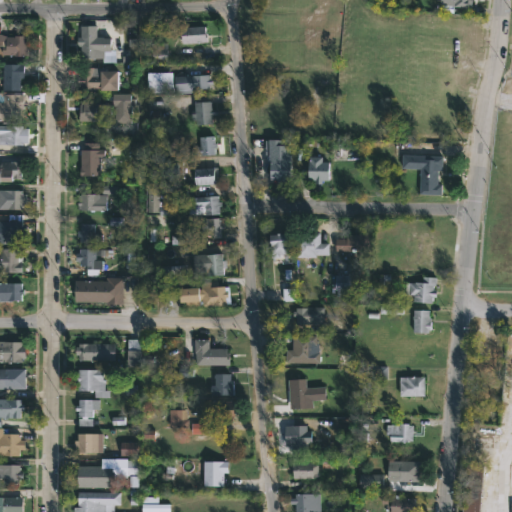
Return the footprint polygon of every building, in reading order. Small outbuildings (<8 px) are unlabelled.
[(96,25),(96,36),(110,37),(110,50),(114,50),(114,61),(102,61),(102,57),(80,58),(80,46),(77,46),(77,36),(80,36),(80,25),(96,25)] [(205,34),(205,36),(207,36),(207,42),(181,43),(180,27),(204,25),(205,34)] [(9,36),(14,36),(14,35),(27,36),(26,54),(23,54),(23,56),(2,55),(2,41),(0,41),(0,32),(6,32),(6,36),(9,36)] [(166,43),(151,43),(151,56),(166,55),(166,43)] [(23,75),(23,78),(20,78),(20,90),(2,90),(3,63),(23,63),(23,75)] [(102,68),(102,69),(117,70),(117,90),(81,89),(81,84),(77,84),(77,77),(80,77),(80,67),(102,68)] [(172,72),(147,73),(147,93),(172,92),(172,72)] [(208,75),(208,77),(212,77),(212,84),(209,84),(209,87),(176,89),(176,76),(208,75)] [(22,101),(22,108),(20,108),(19,120),(0,119),(0,93),(23,95),(22,101)] [(130,93),(130,99),(135,99),(135,106),(130,106),(131,122),(115,122),(115,106),(112,106),(112,93),(130,93)] [(211,102),(211,109),(216,109),(217,115),(212,115),(212,123),(195,124),(195,119),(191,119),(191,113),(194,113),(194,101),(211,101),(211,102)] [(110,103),(110,121),(78,120),(79,104),(82,104),(82,102),(110,103)] [(0,125),(22,125),(22,132),(25,132),(25,138),(22,138),(22,144),(0,144),(0,125)] [(213,135),(213,143),(216,143),(217,147),(214,147),(214,154),(192,154),(192,146),(199,146),(198,136),(213,135)] [(291,154),(290,180),(283,179),(283,183),(276,183),(276,180),(269,179),(268,138),(280,139),(280,144),(289,144),(288,154),(291,154)] [(98,142),(98,148),(104,148),(104,158),(99,157),(99,176),(80,176),(80,149),(83,149),(83,142),(98,142)] [(442,156),(442,170),(437,170),(437,184),(441,184),(441,194),(419,193),(420,168),(401,167),(402,154),(442,156)] [(321,156),(321,161),(328,161),(328,180),(322,180),(321,184),(314,184),(314,180),(307,180),(308,161),(309,161),(309,156),(321,156)] [(21,161),(21,164),(24,164),(24,172),(21,172),(20,178),(11,177),(11,181),(0,181),(0,164),(3,164),(3,161),(21,161)] [(216,184),(195,186),(193,169),(217,167),(218,176),(215,176),(216,184)] [(22,189),(22,192),(26,192),(26,206),(22,206),(22,209),(7,209),(7,202),(1,202),(1,190),(22,189)] [(159,212),(158,189),(149,189),(150,213),(159,212)] [(99,193),(107,194),(106,210),(79,210),(80,193),(99,193)] [(217,195),(218,201),(221,201),(221,206),(218,206),(219,212),(195,214),(193,196),(217,195)] [(219,217),(221,237),(212,237),(212,235),(201,236),(200,218),(219,217)] [(0,221),(22,221),(22,226),(24,226),(24,229),(22,229),(22,239),(3,239),(3,242),(0,241),(0,221)] [(94,223),(94,233),(102,233),(102,242),(79,242),(79,236),(77,236),(77,230),(79,230),(80,223),(94,223)] [(328,243),(328,255),(316,254),(316,257),(296,257),(297,232),(320,232),(320,243),(328,243)] [(438,245),(437,257),(433,257),(433,266),(407,265),(408,249),(412,249),(412,245),(407,245),(408,232),(430,234),(430,239),(434,240),(433,245),(438,245)] [(273,258),(271,258),(269,235),(289,233),(290,244),(288,244),(289,253),(279,254),(279,258),(273,258)] [(370,233),(369,257),(358,257),(358,252),(335,251),(335,239),(346,239),(346,234),(370,233)] [(21,254),(22,272),(0,272),(0,250),(1,250),(1,248),(21,248),(21,254)] [(95,256),(95,259),(102,260),(102,269),(86,269),(86,265),(79,265),(79,261),(75,261),(75,253),(79,253),(79,248),(112,249),(112,256),(95,256)] [(221,253),(222,260),(226,260),(226,267),(222,267),(223,274),(207,275),(207,272),(194,273),(193,254),(221,253)] [(350,275),(348,297),(336,296),(336,290),(334,290),(334,297),(329,297),(329,280),(335,280),(335,274),(350,275)] [(436,279),(436,285),(433,285),(433,289),(436,290),(436,297),(432,297),(432,303),(413,302),(413,295),(404,293),(405,282),(422,282),(422,276),(436,277),(436,279)] [(123,302),(123,304),(105,304),(105,277),(123,277),(123,302)] [(101,280),(101,301),(78,301),(78,297),(75,297),(75,288),(79,288),(79,280),(101,280)] [(282,302),(280,302),(280,281),(295,281),(295,302),(282,302)] [(0,282),(21,282),(21,288),(23,288),(23,294),(21,294),(21,301),(0,300),(0,282)] [(214,282),(215,286),(224,286),(225,291),(227,291),(228,297),(225,297),(226,304),(202,306),(202,302),(199,302),(200,306),(186,307),(185,302),(179,302),(178,288),(198,287),(198,289),(201,288),(201,283),(214,282)] [(324,307),(323,324),(295,323),(295,316),(292,316),(293,311),(295,311),(295,307),(324,307)] [(429,310),(429,318),(431,318),(430,330),(428,330),(428,332),(413,332),(413,319),(412,319),(413,309),(429,310)] [(318,343),(318,363),(286,362),(286,350),(292,350),(292,335),(316,335),(316,343),(318,343)] [(139,338),(140,367),(126,367),(127,338),(139,338)] [(208,339),(208,348),(226,348),(226,352),(229,352),(229,366),(195,365),(194,339),(208,339)] [(0,341),(21,341),(21,345),(25,345),(24,357),(21,357),(21,362),(0,361),(0,341)] [(495,342),(495,344),(502,345),(500,374),(477,372),(479,343),(486,344),(487,341),(495,342)] [(106,343),(113,344),(112,360),(78,360),(78,355),(75,355),(75,346),(78,346),(78,343),(106,343)] [(387,380),(387,367),(369,366),(369,379),(387,380)] [(0,368),(21,369),(21,373),(24,373),(24,381),(21,381),(21,389),(0,389),(0,368)] [(102,369),(102,379),(104,379),(104,390),(108,390),(108,397),(94,397),(94,390),(92,390),(92,392),(89,392),(89,390),(77,390),(77,382),(76,382),(77,369),(102,369)] [(229,373),(229,380),(232,380),(232,396),(210,396),(210,385),(214,385),(213,375),(214,373),(229,373)] [(424,396),(399,396),(399,377),(424,376),(424,396)] [(304,378),(305,388),(324,386),(325,399),(306,400),(307,408),(290,409),(289,388),(292,388),(291,379),(304,378)] [(0,398),(20,399),(20,404),(23,404),(23,410),(20,410),(20,418),(15,418),(15,420),(7,420),(7,417),(0,417),(0,398)] [(92,409),(92,417),(86,416),(86,418),(92,418),(92,426),(78,426),(78,418),(81,418),(81,417),(78,417),(78,411),(75,411),(75,405),(78,405),(78,399),(99,399),(98,409),(92,409)] [(234,417),(211,417),(211,401),(234,401),(234,417)] [(185,406),(185,409),(187,409),(187,427),(169,428),(169,409),(179,409),(179,406),(185,406)] [(409,424),(412,425),(412,441),(408,440),(408,442),(389,442),(389,435),(385,435),(385,432),(384,432),(386,424),(409,424)] [(305,452),(292,452),(292,425),(305,425),(305,452)] [(0,438),(1,438),(1,433),(19,433),(19,440),(24,440),(24,449),(19,449),(19,456),(1,456),(1,447),(0,447),(0,438)] [(102,433),(102,453),(77,453),(77,447),(74,447),(74,440),(77,440),(77,433),(102,433)] [(137,456),(137,442),(120,442),(120,456),(137,456)] [(355,455),(355,444),(339,444),(339,455),(355,455)] [(126,458),(126,459),(139,459),(139,476),(113,475),(113,488),(77,488),(77,466),(103,466),(103,458),(126,458)] [(223,486),(202,486),(202,470),(208,470),(208,460),(224,460),(223,486)] [(419,475),(419,481),(387,480),(388,460),(419,461),(419,475)] [(313,463),(313,464),(317,464),(317,476),(312,476),(312,479),(293,478),(293,462),(313,463)] [(459,511),(464,463),(484,465),(480,511),(459,511)] [(0,465),(19,465),(19,471),(22,471),(22,478),(19,478),(19,484),(4,484),(4,478),(0,478),(0,465)] [(383,474),(359,475),(360,488),(383,488),(383,474)] [(112,505),(112,511),(72,511),(72,507),(77,507),(77,492),(119,492),(119,505),(112,505)] [(319,493),(319,511),(295,511),(295,504),(289,504),(289,498),(294,498),(294,494),(319,493)] [(417,509),(417,511),(414,510),(413,511),(390,511),(390,510),(386,510),(386,504),(381,504),(382,496),(415,498),(414,503),(418,503),(417,509)] [(0,511),(0,497),(19,497),(19,511),(0,511)] [(142,511),(158,511),(170,511),(170,504),(158,504),(158,497),(142,497),(142,511)]
